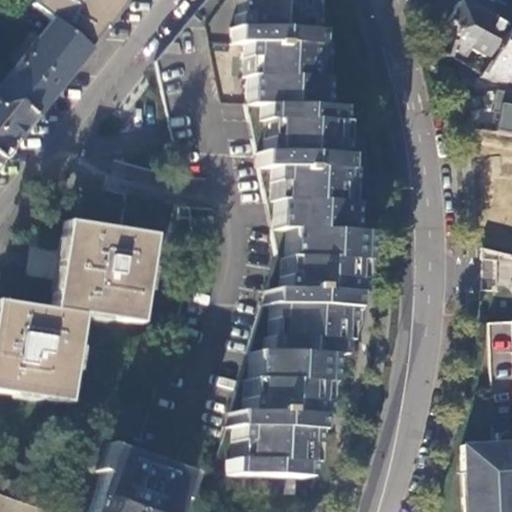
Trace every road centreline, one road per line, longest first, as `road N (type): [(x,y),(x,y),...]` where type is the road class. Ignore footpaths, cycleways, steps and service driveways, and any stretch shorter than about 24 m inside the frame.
road 1 (primary): [(372,4),(407,136),(417,257),(402,413),(378,511)]
road 2 (tertiary): [(171,0),(0,210)]
